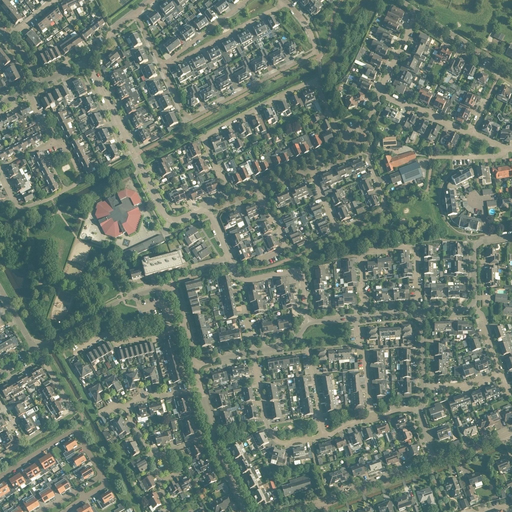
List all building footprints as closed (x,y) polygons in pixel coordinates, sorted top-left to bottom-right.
[(0,4),(0,5),(3,9),(10,3),(12,1),(10,0),(4,0),(5,0),(0,4)] [(71,0),(70,1),(73,7),(76,6),(78,10),(80,9),(75,0),(71,0)] [(175,0),(180,5),(178,7),(181,12),(184,10),(180,6),(185,2),(184,1),(183,0),(175,0)] [(217,0),(217,1),(225,11),(229,8),(223,0),(217,0)] [(311,0),(307,5),(310,8),(307,10),(311,15),(313,14),(314,16),(320,11),(318,9),(319,9),(315,4),(316,3),(312,0),(311,0)] [(2,9),(6,13),(15,5),(12,1),(12,2),(12,1),(10,3),(3,9),(2,9)] [(67,1),(65,2),(71,13),(72,12),(70,8),(73,7),(70,1),(67,2),(67,1)] [(165,5),(170,12),(172,15),(177,11),(179,14),(181,12),(178,7),(175,9),(169,1),(165,5)] [(225,11),(217,1),(214,3),(216,6),(215,7),(220,15),(225,11)] [(71,13),(65,2),(63,3),(63,4),(61,5),(64,12),(67,10),(69,14),(71,13)] [(6,13),(9,17),(16,11),(18,9),(15,5),(6,13)] [(165,5),(160,8),(163,13),(162,14),(165,17),(166,16),(168,18),(172,15),(170,12),(165,5)] [(387,16),(387,17),(397,22),(399,19),(401,20),(402,19),(404,17),(403,16),(405,13),(399,10),(399,9),(394,7),(391,12),(389,11),(387,16)] [(52,11),(58,19),(62,15),(56,8),(52,12),(52,11)] [(9,17),(12,21),(19,15),(16,11),(9,17)] [(52,11),(48,14),(54,22),(58,19),(52,11)] [(205,14),(211,22),(216,19),(209,11),(205,14)] [(155,12),(151,15),(157,22),(161,19),(155,12)] [(48,14),(44,18),(50,25),(54,22),(48,14)] [(19,15),(12,21),(15,25),(23,19),(19,15)] [(91,16),(93,18),(102,28),(103,27),(103,26),(105,24),(100,18),(98,20),(93,15),(91,16)] [(157,22),(151,15),(147,18),(153,25),(157,22)] [(193,23),(199,31),(204,27),(198,20),(196,17),(192,20),(189,18),(187,20),(191,25),(193,23)] [(203,17),(198,20),(204,27),(208,24),(203,17)] [(397,22),(387,17),(384,23),(388,25),(387,28),(396,33),(397,30),(398,30),(398,27),(399,26),(396,25),(397,22)] [(44,18),(40,21),(46,28),(50,25),(44,18)] [(95,23),(92,25),(97,31),(99,29),(100,30),(102,28),(93,18),(92,20),(95,23)] [(278,26),(280,25),(278,21),(276,22),(273,18),(268,20),(273,29),(278,27),(278,26)] [(46,28),(40,21),(36,24),(39,28),(42,32),(42,31),(44,34),(48,30),(46,28)] [(86,25),(94,35),(95,33),(97,31),(92,25),(90,22),(88,24),(86,22),(84,23),(86,25)] [(258,26),(262,34),(264,37),(272,33),(271,32),(267,26),(265,27),(263,24),(258,26)] [(87,30),(85,31),(89,37),(91,35),(92,36),(94,35),(86,25),(84,26),(87,30)] [(262,34),(258,26),(253,29),(257,37),(258,38),(259,40),(264,37),(262,34)] [(189,27),(185,31),(190,38),(195,34),(189,27)] [(176,34),(177,35),(181,40),(183,38),(186,41),(190,38),(185,31),(183,29),(179,32),(176,28),(173,30),(176,34)] [(393,40),(393,39),(393,38),(390,36),(391,34),(379,28),(376,34),(383,37),(381,40),(390,44),(391,42),(392,42),(393,40)] [(89,37),(85,31),(82,29),(80,31),(79,30),(78,31),(86,41),(87,40),(87,39),(89,37)] [(26,40),(29,43),(37,36),(35,33),(34,34),(32,31),(25,36),(27,39),(26,40)] [(243,34),(247,42),(248,45),(253,43),(255,46),(258,45),(255,39),(252,41),(252,40),(248,32),(243,34)] [(73,38),(78,46),(83,42),(82,40),(81,41),(75,33),(71,36),(73,38)] [(242,45),(247,42),(243,34),(238,37),(242,45)] [(420,43),(425,45),(426,46),(429,47),(433,39),(429,38),(426,37),(426,36),(424,35),(424,36),(421,34),(419,39),(422,40),(420,43)] [(129,38),(132,44),(140,40),(137,35),(129,38)] [(29,43),(32,47),(33,46),(35,48),(41,43),(39,40),(40,39),(37,36),(29,43)] [(73,38),(69,41),(74,49),(78,46),(73,38)] [(175,38),(171,41),(177,48),(181,45),(175,38)] [(140,40),(132,44),(134,49),(142,45),(140,40)] [(232,40),(227,43),(233,53),(233,54),(236,52),(235,49),(237,48),(232,40)] [(294,49),(296,48),(294,44),(292,45),(291,44),(287,46),(287,44),(285,45),(282,40),(279,41),(281,46),(283,49),(286,47),(290,55),(292,53),(293,54),(295,53),(295,52),(296,52),(294,49)] [(376,52),(377,53),(380,54),(385,56),(386,54),(387,53),(388,51),(387,51),(388,50),(382,47),(383,44),(374,40),(371,46),(377,49),(376,52)] [(69,41),(64,44),(69,52),(74,49),(69,41)] [(171,41),(168,44),(173,51),(177,48),(171,41)] [(233,53),(227,43),(222,45),(227,53),(228,52),(229,55),(233,53)] [(69,52),(64,44),(60,47),(64,52),(62,53),(64,55),(69,52)] [(173,51),(168,44),(164,47),(169,54),(173,51)] [(416,45),(414,49),(422,53),(423,51),(427,53),(429,48),(425,46),(424,46),(420,44),(419,46),(416,45)] [(273,52),(275,55),(279,63),(285,60),(281,53),(284,51),(283,49),(281,46),(278,48),(279,49),(273,52)] [(57,48),(52,50),(57,60),(62,57),(57,48)] [(217,48),(212,51),(216,59),(221,56),(217,48)] [(415,55),(414,57),(419,60),(420,59),(424,61),(426,58),(421,56),(422,53),(414,49),(412,54),(415,55)] [(52,50),(47,53),(52,62),(57,60),(52,50)] [(448,63),(450,58),(452,53),(448,51),(447,52),(443,50),(440,55),(437,54),(435,59),(434,61),(440,63),(441,60),(448,63)] [(135,55),(137,60),(146,56),(143,51),(135,55)] [(216,59),(212,51),(207,53),(211,61),(216,59)] [(115,52),(111,55),(116,61),(120,58),(118,55),(115,52)] [(47,53),(43,55),(48,64),(52,62),(47,53)] [(372,61),(371,64),(379,68),(380,67),(381,65),(382,62),(378,60),(379,57),(371,53),(368,59),(372,61)] [(48,64),(43,55),(38,57),(43,67),(48,64)] [(116,61),(111,55),(107,58),(109,60),(104,64),(107,68),(112,64),(114,67),(118,63),(116,61)] [(279,63),(275,55),(269,58),(274,66),(279,63)] [(146,56),(137,60),(140,65),(148,61),(146,56)] [(202,56),(197,59),(201,67),(206,64),(202,56)] [(410,59),(408,63),(416,66),(419,68),(422,63),(419,61),(419,60),(414,57),(412,60),(410,59)] [(6,58),(0,63),(0,64),(3,68),(10,62),(6,58)] [(201,67),(197,59),(192,61),(196,69),(198,69),(199,72),(203,70),(201,67)] [(262,59),(257,62),(261,70),(266,67),(262,59)] [(447,71),(452,73),(452,74),(455,75),(456,76),(457,77),(458,76),(459,75),(458,74),(459,72),(460,73),(465,62),(464,62),(464,61),(462,60),(461,60),(457,59),(456,61),(452,59),(447,71)] [(261,70),(257,62),(251,65),(255,73),(258,72),(258,73),(261,71),(260,70),(261,70)] [(416,66),(408,63),(405,67),(408,69),(408,71),(411,72),(412,70),(414,71),(416,66)] [(110,77),(113,83),(120,80),(119,78),(125,76),(125,75),(123,71),(127,69),(131,67),(129,64),(116,71),(117,74),(114,75),(110,77)] [(191,73),(186,64),(181,67),(186,75),(188,79),(192,76),(191,73)] [(3,74),(5,78),(8,77),(16,73),(16,72),(17,72),(16,70),(15,70),(14,67),(11,69),(9,65),(8,65),(2,70),(4,74),(3,74)] [(144,70),(147,75),(155,71),(152,66),(144,70)] [(181,67),(181,66),(176,69),(177,71),(171,74),(174,78),(174,79),(177,77),(180,83),(188,79),(186,75),(181,67)] [(375,69),(369,67),(367,66),(365,71),(363,71),(362,73),(363,75),(366,76),(374,80),(374,79),(375,79),(376,77),(375,76),(377,73),(373,72),(375,69)] [(239,70),(245,81),(250,78),(245,69),(244,67),(241,68),(241,69),(239,70)] [(466,68),(463,73),(462,75),(468,78),(469,76),(472,78),(474,74),(476,69),(475,69),(475,68),(473,67),(472,68),(470,67),(468,69),(466,68)] [(239,84),(245,81),(239,70),(238,70),(235,72),(236,75),(235,76),(239,84)] [(155,71),(147,75),(143,76),(145,80),(148,78),(149,80),(157,76),(155,71)] [(403,72),(401,77),(410,81),(412,82),(414,82),(416,78),(416,77),(416,75),(415,75),(407,72),(406,74),(403,72)] [(8,77),(5,78),(5,79),(7,81),(10,80),(11,83),(19,79),(18,76),(19,76),(18,74),(17,74),(16,73),(8,77)] [(482,73),(481,74),(480,77),(477,75),(472,86),(471,88),(474,90),(475,87),(476,88),(477,88),(478,88),(478,87),(479,85),(482,86),(483,86),(484,85),(484,84),(485,84),(488,77),(487,77),(488,76),(484,74),(482,73)] [(224,75),(220,77),(222,80),(226,88),(227,88),(227,89),(230,87),(232,85),(228,77),(226,78),(224,75)] [(117,88),(122,86),(130,82),(129,79),(127,80),(125,76),(119,78),(120,80),(113,83),(114,86),(116,86),(117,88)] [(361,77),(361,78),(359,76),(358,78),(360,79),(358,83),(362,85),(360,88),(364,89),(368,92),(369,91),(370,89),(371,85),(369,84),(370,81),(361,77)] [(220,77),(216,79),(218,82),(217,83),(221,91),(226,88),(222,80),(220,77)] [(410,81),(401,77),(399,81),(402,82),(401,85),(409,89),(411,86),(412,82),(410,81)] [(74,87),(75,91),(85,86),(83,82),(75,87),(74,87)] [(117,92),(119,96),(129,91),(127,87),(132,85),(130,82),(122,86),(123,89),(117,92)] [(149,87),(147,88),(150,93),(152,91),(161,87),(158,82),(150,86),(149,87)] [(77,94),(78,94),(87,89),(85,86),(75,91),(77,94)] [(400,94),(402,95),(403,95),(404,93),(407,94),(409,90),(401,86),(399,88),(396,87),(396,88),(395,88),(395,91),(394,92),(398,93),(397,94),(399,95),(400,94)] [(63,94),(66,100),(69,99),(69,100),(71,101),(75,99),(70,90),(69,91),(68,89),(67,90),(65,87),(60,90),(63,94)] [(150,93),(149,93),(152,97),(152,98),(154,97),(155,96),(163,92),(161,87),(152,91),(150,93)] [(205,102),(210,99),(206,91),(204,87),(198,90),(197,87),(194,89),(196,93),(197,96),(200,94),(205,102)] [(502,87),(501,87),(501,88),(500,89),(500,90),(498,95),(497,98),(497,99),(498,100),(499,100),(500,100),(501,100),(501,99),(502,97),(505,98),(509,100),(511,94),(507,92),(509,90),(502,87)] [(211,88),(206,91),(210,99),(216,96),(211,88)] [(420,101),(424,103),(428,94),(430,91),(425,89),(425,90),(423,89),(421,91),(420,91),(418,96),(421,98),(420,101)] [(127,98),(128,100),(138,95),(136,92),(133,93),(131,90),(129,91),(119,96),(122,101),(127,98)] [(301,98),(303,102),(304,104),(315,100),(311,90),(303,94),(304,96),(301,98)] [(53,93),(55,98),(58,104),(63,101),(66,100),(63,94),(60,96),(58,91),(53,93)] [(347,106),(349,109),(355,107),(355,106),(362,103),(366,96),(359,93),(357,97),(352,99),(352,98),(351,97),(350,96),(349,96),(348,96),(347,96),(347,97),(346,97),(346,98),(346,99),(346,100),(345,101),(346,102),(345,103),(345,104),(346,105),(347,106)] [(428,94),(424,103),(428,105),(430,102),(432,103),(433,100),(433,99),(435,94),(431,93),(430,95),(428,94)] [(463,98),(475,104),(477,99),(474,98),(475,96),(468,93),(467,95),(464,96),(463,98)] [(46,97),(46,98),(51,107),(51,108),(56,106),(57,107),(59,106),(58,104),(55,98),(53,99),(50,95),(49,94),(46,95),(46,97)] [(124,106),(126,110),(134,107),(137,105),(136,102),(139,97),(138,95),(128,100),(124,102),(126,105),(124,106)] [(433,107),(438,109),(441,101),(443,97),(437,95),(434,100),(433,103),(435,104),(433,107)] [(186,101),(188,105),(190,104),(192,107),(192,106),(193,107),(195,106),(195,105),(197,104),(193,96),(187,99),(188,100),(186,101)] [(290,99),(292,104),(294,107),(297,105),(299,108),(304,106),(303,105),(301,101),(299,102),(296,96),(290,99)] [(157,103),(155,103),(157,108),(162,106),(170,102),(168,97),(159,101),(158,102),(157,99),(155,100),(157,103)] [(446,110),(447,108),(448,105),(449,104),(448,104),(449,100),(445,99),(443,97),(441,101),(438,109),(442,111),(443,108),(446,110)] [(51,107),(46,98),(42,101),(46,109),(51,107)] [(83,99),(78,101),(76,102),(78,105),(80,104),(83,109),(93,103),(91,98),(84,101),(83,99)] [(475,104),(463,98),(460,105),(466,107),(469,109),(470,107),(473,108),(475,104)] [(170,102),(162,106),(164,111),(172,107),(170,102)] [(285,102),(277,106),(279,111),(281,110),(283,113),(286,112),(287,116),(293,114),(289,104),(286,105),(285,102)] [(93,103),(83,109),(82,109),(84,115),(78,118),(80,120),(87,117),(85,114),(87,113),(95,109),(92,104),(93,103)] [(27,105),(23,107),(28,117),(30,116),(29,113),(33,112),(31,108),(30,108),(28,105),(27,105)] [(460,113),(468,117),(469,118),(471,115),(470,114),(470,113),(467,112),(468,110),(460,106),(458,109),(461,110),(460,113)] [(20,112),(18,113),(22,121),(26,119),(26,118),(28,117),(23,107),(20,108),(20,109),(19,109),(20,112)] [(136,111),(137,114),(144,110),(143,108),(136,111),(134,107),(126,110),(129,115),(136,111)] [(387,108),(386,110),(385,112),(384,111),(382,115),(383,115),(383,117),(390,120),(391,118),(395,119),(395,118),(399,120),(400,118),(402,114),(398,112),(397,113),(394,111),(394,110),(391,109),(390,110),(387,108)] [(131,120),(134,125),(141,121),(144,119),(145,119),(143,116),(146,115),(146,114),(147,113),(146,113),(145,110),(144,110),(137,114),(132,117),(133,119),(131,120)] [(264,113),(266,117),(268,122),(271,121),(273,124),(279,122),(278,119),(275,112),(272,113),(270,110),(264,113)] [(13,112),(9,114),(14,124),(16,123),(15,121),(18,119),(19,123),(21,122),(22,121),(18,113),(16,114),(15,111),(14,112),(13,112)] [(56,118),(58,121),(64,118),(63,115),(67,113),(66,111),(55,117),(56,119),(56,118)] [(88,120),(91,124),(93,124),(102,119),(99,113),(94,116),(89,119),(88,116),(87,117),(80,120),(77,122),(81,129),(85,127),(83,122),(88,120)] [(322,113),(313,117),(311,118),(314,124),(316,123),(320,121),(319,118),(323,116),(322,113)] [(468,117),(460,113),(457,120),(462,123),(463,120),(466,122),(468,117)] [(4,120),(7,127),(8,129),(11,128),(10,126),(12,125),(14,124),(9,114),(6,115),(6,116),(5,116),(6,117),(3,119),(4,120)] [(166,119),(163,120),(165,124),(168,123),(176,119),(173,114),(165,118),(166,119)] [(405,118),(404,120),(403,123),(402,125),(401,126),(407,129),(410,124),(413,125),(416,118),(410,115),(408,121),(405,119),(405,118)] [(59,126),(71,120),(73,119),(73,117),(66,120),(64,118),(58,121),(59,124),(58,124),(59,126)] [(250,120),(252,124),(254,129),(258,128),(261,133),(266,131),(264,127),(262,122),(260,123),(257,117),(250,120)] [(485,121),(486,122),(483,127),(483,128),(482,131),(490,134),(491,131),(497,134),(500,127),(494,124),(494,125),(491,124),(492,120),(487,117),(485,121)] [(89,135),(91,134),(97,132),(95,129),(99,127),(104,125),(101,119),(102,119),(93,124),(91,124),(90,125),(92,130),(85,134),(86,137),(89,135)] [(141,121),(134,125),(136,129),(143,125),(146,124),(144,119),(141,121)] [(176,119),(168,123),(170,128),(178,124),(176,119)] [(61,127),(62,130),(69,127),(68,124),(71,122),(71,120),(59,126),(60,128),(61,127)] [(327,132),(325,133),(326,135),(322,137),(324,140),(326,145),(334,141),(331,133),(333,133),(327,120),(322,123),(326,131),(327,132)] [(422,120),(420,125),(417,132),(423,134),(425,130),(427,128),(426,127),(428,123),(422,120)] [(249,128),(246,129),(244,124),(238,127),(241,135),(244,133),(246,137),(252,134),(250,129),(249,128)] [(511,124),(511,126),(508,126),(506,128),(506,130),(502,130),(502,133),(501,133),(501,134),(500,139),(505,139),(505,141),(510,142),(510,136),(511,135),(511,124)] [(37,134),(35,136),(38,142),(41,141),(41,142),(43,140),(36,126),(34,127),(35,130),(37,134)] [(428,130),(426,135),(424,138),(430,141),(433,136),(436,137),(440,129),(439,128),(438,127),(436,126),(435,126),(434,126),(431,131),(428,130)] [(63,133),(64,135),(75,129),(74,127),(70,129),(69,127),(62,130),(64,133),(63,133)] [(75,129),(64,135),(65,137),(66,136),(67,139),(74,136),(72,133),(76,131),(75,129)] [(139,134),(141,139),(148,135),(151,134),(149,129),(139,134)] [(96,135),(98,141),(101,139),(101,140),(109,135),(107,130),(102,132),(99,134),(98,134),(97,132),(91,134),(93,137),(96,135)] [(224,134),(226,138),(227,137),(228,142),(234,139),(238,149),(242,147),(239,140),(237,141),(234,135),(232,130),(224,134)] [(458,142),(457,141),(459,137),(451,134),(451,135),(445,132),(442,138),(447,141),(445,145),(449,147),(450,144),(454,146),(455,144),(457,144),(458,142)] [(30,133),(28,134),(34,145),(36,144),(35,143),(38,142),(35,136),(32,137),(30,133)] [(307,136),(312,147),(314,146),(315,149),(323,146),(321,141),(319,138),(318,133),(315,134),(316,137),(311,139),(310,135),(307,136)] [(28,139),(26,140),(29,147),(32,145),(32,146),(34,145),(28,134),(26,135),(28,139)] [(148,135),(141,139),(143,143),(150,140),(152,142),(158,139),(156,136),(153,138),(151,134),(148,135)] [(99,147),(100,150),(107,146),(106,144),(112,141),(109,135),(101,140),(101,139),(98,141),(101,146),(99,147)] [(296,140),(299,147),(303,155),(310,152),(309,149),(312,148),(312,147),(307,136),(307,135),(303,137),(304,141),(305,141),(306,142),(301,143),(299,138),(296,140)] [(19,143),(17,145),(20,151),(23,150),(23,151),(25,150),(19,139),(18,137),(16,138),(17,139),(19,143)] [(221,146),(222,150),(223,151),(227,149),(227,148),(225,144),(223,139),(223,140),(223,141),(221,142),(219,137),(216,138),(217,139),(211,142),(214,149),(221,146)] [(21,138),(19,139),(25,150),(27,149),(26,148),(29,147),(26,140),(23,142),(21,138)] [(72,145),(73,148),(80,144),(78,142),(82,140),(81,138),(74,141),(70,143),(71,145),(72,145)] [(383,147),(390,146),(396,146),(396,138),(383,138),(383,147)] [(12,142),(10,143),(16,154),(18,153),(17,153),(20,151),(17,145),(14,146),(12,142)] [(10,148),(7,149),(11,156),(13,155),(14,155),(16,154),(10,143),(8,144),(10,148)] [(74,151),(75,153),(86,147),(89,145),(88,144),(85,146),(85,145),(84,145),(83,143),(80,144),(73,148),(75,150),(74,151)] [(192,143),(184,147),(187,155),(190,154),(200,149),(198,146),(197,147),(197,145),(192,147),(191,144),(192,143)] [(0,145),(0,146),(1,148),(7,159),(9,158),(8,157),(11,156),(7,149),(5,151),(3,147),(2,144),(0,145)] [(107,156),(109,155),(117,151),(115,145),(108,149),(107,146),(100,150),(101,152),(105,151),(107,156)] [(288,149),(289,149),(291,155),(294,154),(294,155),(295,158),(303,155),(299,147),(297,148),(296,146),(288,149)] [(76,154),(78,157),(84,153),(83,151),(87,149),(86,147),(75,153),(76,155),(76,154)] [(188,159),(186,160),(188,164),(191,162),(198,160),(198,159),(196,157),(201,155),(200,153),(201,153),(200,149),(190,154),(187,155),(188,159)] [(280,151),(278,152),(279,156),(283,164),(290,161),(289,156),(291,155),(289,149),(281,153),(280,151)] [(117,151),(109,155),(112,161),(119,157),(117,152),(118,151),(117,151)] [(267,154),(267,155),(270,161),(271,164),(274,163),(275,167),(283,164),(279,156),(278,152),(278,151),(276,152),(275,154),(276,155),(271,157),(270,153),(269,154),(267,154)] [(409,161),(410,162),(416,159),(414,152),(391,160),(390,158),(384,160),(388,172),(393,170),(392,168),(409,161)] [(32,163),(43,157),(42,156),(40,153),(34,157),(35,159),(31,161),(32,163)] [(78,160),(79,162),(90,156),(93,154),(92,153),(86,156),(84,153),(78,157),(79,159),(78,160)] [(262,164),(259,165),(263,173),(270,170),(269,166),(271,164),(270,161),(267,155),(264,156),(266,160),(261,162),(262,164)] [(81,163),(82,166),(89,163),(88,160),(91,158),(90,156),(79,162),(80,164),(81,163)] [(37,163),(38,166),(45,162),(43,160),(44,159),(43,157),(32,163),(33,165),(37,163)] [(160,166),(158,167),(158,169),(159,173),(168,168),(166,163),(169,161),(167,157),(164,159),(158,162),(160,166)] [(423,177),(416,160),(417,160),(416,159),(410,162),(410,163),(408,163),(409,166),(399,169),(400,173),(402,178),(404,184),(416,179),(418,184),(424,182),(423,177)] [(198,160),(191,162),(194,170),(206,165),(205,162),(204,162),(203,160),(199,162),(198,160)] [(250,161),(246,162),(248,167),(251,174),(254,173),(255,176),(263,173),(259,165),(257,160),(255,161),(256,164),(252,165),(250,161)] [(360,160),(355,162),(359,170),(360,173),(365,171),(364,170),(367,168),(364,161),(362,163),(360,160)] [(36,170),(37,172),(48,167),(47,165),(46,165),(45,162),(38,166),(40,168),(36,170)] [(352,167),(349,168),(352,175),(353,178),(356,177),(354,174),(357,173),(357,174),(360,173),(359,170),(355,162),(351,164),(352,167)] [(83,169),(84,171),(95,165),(94,163),(90,165),(89,163),(82,166),(84,169),(83,169)] [(95,165),(84,171),(85,173),(86,172),(87,175),(94,172),(92,169),(96,167),(99,165),(98,164),(95,165)] [(206,165),(194,170),(197,178),(204,175),(203,172),(208,170),(207,169),(208,168),(206,165)] [(245,166),(246,169),(241,171),(240,168),(237,169),(238,170),(238,171),(243,182),(248,180),(247,177),(249,176),(249,175),(251,174),(248,167),(248,165),(245,166)] [(8,171),(9,174),(19,169),(18,167),(15,168),(14,166),(5,170),(6,172),(8,171)] [(345,166),(340,168),(344,177),(344,176),(345,178),(352,175),(349,168),(346,169),(345,166)] [(42,172),(43,175),(49,172),(48,169),(49,168),(48,167),(37,172),(38,174),(42,172)] [(168,168),(159,173),(161,176),(162,175),(163,177),(167,175),(170,180),(172,179),(177,177),(174,172),(171,173),(168,168)] [(337,173),(334,174),(338,183),(339,185),(341,185),(340,182),(343,181),(341,178),(344,177),(340,168),(336,170),(337,173)] [(489,168),(485,169),(485,168),(477,169),(478,178),(482,178),(483,181),(485,180),(486,184),(491,183),(489,173),(489,168)] [(507,177),(506,168),(495,169),(495,168),(492,169),(493,175),(496,174),(496,179),(507,177)] [(13,177),(14,180),(19,178),(22,176),(19,169),(9,174),(10,176),(9,177),(10,179),(13,177)] [(462,172),(468,184),(469,184),(467,180),(474,177),(473,172),(472,169),(468,171),(468,170),(462,172)] [(243,182),(238,171),(235,172),(236,173),(232,175),(231,173),(227,174),(231,181),(233,180),(235,185),(243,182)] [(40,179),(41,181),(53,176),(52,174),(51,174),(49,172),(43,175),(40,176),(42,179),(40,179)] [(462,172),(457,175),(463,187),(468,184),(462,172)] [(330,173),(325,175),(329,183),(330,186),(331,186),(332,185),(333,185),(338,183),(334,174),(331,175),(330,173)] [(402,178),(400,173),(399,174),(398,174),(390,177),(391,180),(390,181),(391,184),(392,183),(393,184),(401,181),(400,178),(402,178)] [(16,188),(26,183),(28,182),(24,175),(22,176),(19,178),(14,180),(16,183),(13,184),(14,186),(15,185),(16,188)] [(329,183),(325,175),(320,177),(322,180),(319,181),(322,188),(325,186),(327,187),(330,186),(329,183)] [(463,187),(457,175),(456,175),(457,176),(451,178),(453,181),(449,183),(448,185),(457,190),(457,188),(456,186),(461,184),(463,187)] [(46,181),(48,184),(54,181),(53,178),(54,178),(53,176),(41,181),(42,183),(46,181)] [(211,183),(210,184),(214,193),(217,192),(217,191),(219,190),(217,186),(220,185),(220,184),(219,183),(219,181),(217,179),(214,180),(215,182),(211,183)] [(361,184),(363,189),(371,185),(369,181),(366,182),(365,179),(363,180),(360,181),(358,182),(351,185),(351,186),(350,186),(350,188),(351,188),(352,188),(353,188),(359,185),(360,185),(361,184)] [(44,186),(46,190),(57,185),(56,183),(55,183),(54,181),(48,184),(44,186)] [(209,181),(201,184),(204,191),(207,190),(209,194),(211,194),(214,193),(210,184),(209,181)] [(26,183),(16,188),(18,191),(16,191),(17,193),(22,191),(26,189),(24,186),(27,185),(26,183)] [(201,184),(193,187),(199,199),(202,198),(201,197),(203,197),(201,192),(204,191),(201,184)] [(298,186),(299,187),(302,194),(303,197),(309,195),(310,197),(313,196),(310,189),(307,190),(304,184),(298,186)] [(57,185),(46,190),(47,192),(51,190),(52,193),(59,190),(57,187),(58,187),(57,185)] [(363,198),(365,197),(372,194),(370,192),(373,190),(371,185),(363,189),(360,190),(363,198)] [(445,199),(457,197),(456,191),(455,191),(455,189),(457,190),(448,185),(447,187),(448,192),(444,192),(445,198),(445,199)] [(38,186),(33,189),(33,188),(27,191),(29,194),(23,197),(26,203),(34,199),(32,194),(35,192),(38,190),(40,189),(38,186)] [(193,187),(188,189),(189,191),(190,192),(189,192),(191,196),(193,201),(195,200),(195,201),(199,199),(193,187)] [(291,193),(293,197),(296,205),(300,203),(298,199),(303,197),(302,194),(299,187),(293,189),(294,191),(291,193)] [(331,197),(333,202),(341,198),(345,197),(341,189),(337,191),(333,193),(334,196),(331,197)] [(136,193),(126,190),(117,194),(117,196),(110,200),(107,201),(103,203),(102,202),(97,204),(96,209),(97,209),(95,215),(99,222),(99,224),(100,223),(102,226),(101,227),(105,235),(115,238),(123,234),(124,234),(127,232),(128,236),(136,232),(141,216),(137,208),(137,207),(142,204),(136,193)] [(183,191),(177,193),(181,202),(185,201),(184,200),(186,200),(183,191)] [(293,197),(290,199),(287,191),(281,193),(281,194),(285,202),(285,203),(286,205),(291,203),(293,206),(296,205),(293,197)] [(171,192),(168,193),(171,200),(174,199),(175,201),(176,204),(178,203),(178,204),(181,202),(177,193),(172,195),(171,192)] [(278,201),(276,202),(275,198),(270,200),(274,210),(281,206),(282,205),(282,204),(285,203),(285,202),(281,194),(276,197),(278,201)] [(367,200),(369,204),(378,201),(376,196),(373,197),(372,194),(365,197),(366,200),(367,200)] [(338,205),(339,208),(344,206),(346,205),(346,204),(348,203),(346,199),(342,201),(341,198),(333,202),(335,207),(338,205)] [(500,199),(500,207),(505,207),(505,203),(511,203),(510,198),(500,199)] [(378,201),(369,204),(371,209),(380,205),(378,201)] [(308,212),(309,214),(320,209),(318,204),(316,205),(314,202),(309,204),(309,206),(306,207),(308,212)] [(254,205),(249,207),(254,217),(258,215),(254,205)] [(337,212),(339,217),(348,213),(350,212),(347,205),(346,205),(339,208),(337,209),(338,212),(337,212)] [(254,217),(249,207),(245,209),(248,216),(249,218),(250,219),(254,217)] [(315,217),(316,220),(319,218),(322,217),(320,215),(322,214),(320,209),(309,214),(309,216),(313,214),(315,217)] [(449,216),(453,222),(457,218),(456,209),(459,209),(458,209),(447,210),(447,211),(448,217),(449,216)] [(243,222),(246,229),(248,228),(244,218),(241,219),(237,212),(233,214),(236,221),(237,224),(243,222)] [(284,224),(285,224),(296,219),(299,218),(298,216),(295,217),(294,218),(291,212),(284,215),(285,218),(282,219),(284,224)] [(348,213),(339,217),(341,222),(350,218),(348,213)] [(231,227),(237,224),(236,221),(233,214),(228,216),(229,217),(225,218),(228,225),(230,224),(231,227)] [(313,225),(315,229),(327,224),(326,225),(324,220),(321,221),(319,218),(316,220),(311,222),(312,225),(313,225)] [(466,220),(457,218),(453,222),(459,227),(459,228),(464,229),(465,229),(466,220)] [(289,228),(290,231),(297,228),(296,225),(295,225),(293,222),(297,221),(296,219),(285,224),(287,229),(289,228)] [(472,221),(470,231),(471,231),(471,230),(477,232),(477,230),(482,232),(481,223),(472,221)] [(262,230),(270,227),(268,223),(262,225),(261,222),(257,224),(253,225),(255,229),(258,227),(259,232),(262,230)] [(327,224),(315,229),(317,234),(320,233),(321,237),(328,234),(326,231),(329,229),(327,224)] [(190,231),(185,234),(187,237),(184,239),(189,246),(201,238),(198,233),(195,228),(194,229),(192,227),(188,228),(190,231)] [(263,239),(266,238),(267,237),(266,236),(267,236),(270,235),(269,233),(272,232),(272,231),(273,231),(271,228),(270,228),(270,227),(262,230),(259,232),(263,239)] [(291,240),(292,240),(292,239),(303,235),(302,233),(301,233),(301,232),(299,231),(297,228),(290,231),(292,234),(289,235),(291,240)] [(123,253),(126,260),(164,242),(161,235),(123,253)] [(239,235),(231,238),(230,239),(232,243),(241,240),(239,235)] [(292,239),(292,240),(294,244),(296,243),(298,247),(305,244),(304,240),(301,241),(300,238),(303,237),(303,235),(292,239)] [(264,242),(266,246),(276,242),(274,237),(267,240),(266,238),(263,239),(258,241),(255,242),(256,245),(264,242)] [(241,240),(232,243),(234,248),(237,247),(238,249),(247,246),(250,244),(248,241),(245,242),(243,239),(241,240)] [(276,242),(266,246),(268,253),(276,249),(275,248),(278,247),(276,242)] [(450,243),(451,251),(463,251),(463,246),(457,246),(457,242),(450,243)] [(200,257),(202,259),(211,253),(208,248),(208,249),(204,243),(192,251),(197,259),(200,257)] [(238,258),(240,257),(250,253),(248,249),(251,247),(250,244),(247,246),(238,249),(239,252),(236,253),(238,258)] [(490,258),(490,259),(490,264),(497,264),(498,264),(498,254),(495,254),(495,250),(487,251),(487,254),(486,254),(486,258),(490,258)] [(141,263),(142,267),(143,267),(145,277),(183,267),(182,267),(182,264),(185,263),(186,263),(180,251),(174,254),(176,257),(157,261),(157,260),(158,260),(157,259),(150,261),(149,259),(144,261),(144,263),(141,263)] [(399,257),(399,260),(408,259),(410,259),(409,251),(399,252),(399,257)] [(451,251),(451,260),(458,260),(457,257),(463,257),(463,251),(451,251)] [(250,253),(240,257),(241,262),(252,258),(250,253)] [(386,260),(382,260),(383,269),(384,269),(384,271),(392,270),(391,267),(391,264),(391,262),(391,261),(391,258),(391,257),(386,258),(386,260)] [(340,269),(353,268),(352,260),(343,261),(343,264),(340,264),(341,269),(340,269)] [(451,260),(451,268),(463,268),(463,263),(458,263),(458,260),(451,260)] [(370,272),(373,272),(372,263),(367,264),(367,262),(364,262),(365,273),(370,272)] [(139,269),(135,270),(127,272),(129,278),(131,278),(132,280),(133,280),(137,279),(142,278),(145,277),(143,267),(142,267),(138,268),(139,269)] [(316,272),(316,276),(328,275),(328,270),(325,270),(324,267),(313,268),(314,271),(316,271),(316,272)] [(486,274),(486,277),(495,277),(498,277),(498,267),(496,267),(489,267),(489,270),(485,270),(486,274)] [(463,268),(451,268),(451,277),(458,277),(458,274),(463,274),(463,268)] [(412,269),(403,270),(403,274),(399,275),(399,278),(400,278),(400,279),(412,278),(412,275),(412,269)] [(433,269),(424,269),(424,270),(423,270),(423,274),(424,274),(424,275),(430,275),(430,278),(437,277),(437,274),(433,274),(433,269)] [(495,277),(486,277),(486,280),(486,284),(490,284),(490,287),(496,287),(498,287),(498,280),(495,280),(495,277)] [(274,288),(276,288),(286,286),(285,281),(284,278),(272,280),(274,288)] [(347,279),(344,279),(344,288),(357,287),(358,286),(358,283),(356,283),(356,282),(356,278),(347,279)] [(189,300),(190,303),(192,311),(193,310),(194,314),(200,313),(195,293),(199,292),(200,291),(199,290),(202,289),(201,285),(200,285),(199,281),(186,285),(187,289),(186,289),(188,296),(189,296),(190,299),(189,300)] [(249,285),(251,293),(259,291),(260,291),(263,291),(262,286),(258,286),(258,283),(249,285)] [(448,284),(445,285),(445,286),(445,293),(448,293),(448,298),(454,298),(454,283),(448,283),(448,284)] [(459,283),(454,283),(454,298),(459,298),(459,293),(466,293),(466,286),(459,286),(459,283)] [(313,292),(313,295),(315,295),(318,294),(324,294),(324,291),(324,288),(327,288),(327,285),(324,286),(314,286),(315,292),(313,292)] [(437,290),(436,285),(424,285),(424,292),(428,292),(428,296),(431,296),(431,299),(437,298),(437,290)] [(445,285),(436,285),(437,290),(437,298),(442,298),(442,293),(445,293),(445,286),(445,285)] [(399,288),(399,291),(400,300),(405,300),(405,294),(408,294),(407,289),(409,289),(409,286),(407,287),(407,286),(404,286),(404,287),(399,288)] [(393,289),(390,289),(391,296),(394,295),(394,301),(400,300),(399,291),(399,288),(393,289)] [(387,289),(382,290),(382,293),(383,302),(388,301),(388,296),(391,296),(390,289),(387,289)] [(382,293),(382,290),(376,290),(373,290),(373,297),(376,297),(377,302),(383,302),(382,293)] [(316,303),(318,303),(327,302),(328,302),(328,299),(325,300),(324,297),(324,294),(318,294),(315,295),(313,295),(313,298),(315,298),(316,303)] [(351,295),(348,295),(349,304),(354,304),(354,305),(357,305),(357,303),(356,294),(351,295)] [(495,303),(501,303),(507,303),(507,295),(502,295),(496,295),(495,303)] [(220,305),(222,305),(234,302),(233,297),(224,299),(225,302),(221,303),(221,302),(219,303),(219,306),(220,305)] [(343,304),(343,298),(338,298),(335,299),(336,309),(339,309),(339,307),(344,307),(344,304),(343,304)] [(294,299),(285,301),(282,302),(283,310),(286,309),(287,309),(292,308),(295,307),(295,304),(294,299)] [(328,302),(318,303),(319,308),(322,308),(322,311),(331,310),(331,302),(328,302)] [(504,304),(503,315),(511,315),(511,304),(509,305),(504,304)] [(262,306),(254,308),(255,316),(264,314),(263,311),(267,310),(266,305),(262,306)] [(282,318),(282,321),(284,330),(292,328),(290,319),(287,320),(287,317),(282,318)] [(196,322),(197,327),(206,325),(205,322),(211,321),(210,319),(208,319),(196,322)] [(269,333),(267,324),(266,321),(261,322),(258,323),(259,327),(261,334),(265,333),(266,334),(268,334),(268,333),(269,333)] [(277,322),(275,322),(276,331),(284,330),(282,321),(277,322)] [(275,322),(267,324),(269,333),(276,331),(275,322)] [(451,323),(445,323),(445,332),(449,332),(449,336),(454,336),(454,330),(454,326),(451,326),(451,323)] [(458,330),(454,330),(454,336),(458,336),(463,336),(463,332),(463,323),(458,323),(458,330)] [(468,323),(463,323),(463,332),(468,332),(469,336),(471,336),(475,334),(472,325),(468,325),(468,323)] [(402,329),(400,329),(400,336),(402,335),(402,338),(411,337),(410,326),(401,327),(402,329)] [(494,329),(496,335),(504,332),(503,326),(499,328),(494,329)] [(198,332),(200,337),(208,335),(208,332),(211,331),(211,329),(198,332)] [(379,337),(379,331),(377,331),(377,329),(368,329),(369,340),(378,340),(377,337),(379,337)] [(506,337),(507,340),(511,338),(511,337),(511,334),(509,334),(505,335),(504,332),(496,335),(498,340),(506,337)] [(0,334),(3,340),(9,350),(13,349),(14,349),(15,348),(9,339),(6,341),(5,338),(4,338),(2,333),(0,333),(0,334)] [(9,339),(15,348),(16,348),(16,347),(19,345),(12,333),(10,334),(12,337),(9,339)] [(0,344),(0,345),(5,354),(6,354),(6,352),(9,350),(3,340),(0,334),(0,338),(1,340),(2,343),(0,344)] [(474,338),(466,341),(467,346),(470,345),(471,348),(479,345),(477,340),(475,341),(474,338)] [(502,350),(510,347),(511,347),(510,342),(511,341),(511,340),(511,338),(507,340),(508,342),(500,345),(502,350)] [(213,339),(201,342),(202,347),(211,345),(210,342),(214,341),(213,339)] [(155,349),(156,351),(161,350),(173,347),(172,342),(163,344),(164,347),(160,348),(155,349)] [(435,345),(435,351),(444,351),(443,348),(446,348),(446,342),(443,342),(438,342),(438,345),(435,345)] [(109,343),(104,345),(111,356),(112,355),(111,353),(114,351),(109,343)] [(104,345),(100,348),(105,356),(107,354),(109,357),(111,356),(104,345)] [(147,345),(142,346),(145,355),(148,354),(148,357),(150,357),(147,345)] [(479,345),(471,348),(467,349),(469,355),(478,353),(477,351),(481,349),(479,345)] [(137,347),(132,348),(135,357),(138,357),(139,360),(140,359),(137,347)] [(510,347),(502,350),(504,355),(508,354),(511,353),(510,347)] [(100,348),(96,351),(102,361),(104,361),(102,358),(105,356),(100,348)] [(398,357),(401,357),(410,357),(410,351),(410,348),(404,348),(403,348),(403,349),(400,349),(400,351),(398,351),(398,357)] [(127,350),(123,351),(125,360),(128,359),(129,363),(131,362),(127,350)] [(373,354),(373,359),(384,358),(385,358),(384,353),(385,353),(385,350),(379,350),(373,351),(373,354)] [(96,351),(91,353),(96,361),(99,359),(100,362),(102,361),(96,351)] [(329,360),(328,353),(326,353),(326,351),(317,352),(318,363),(327,362),(327,360),(329,360)] [(438,356),(438,359),(446,359),(446,353),(444,353),(444,351),(435,351),(435,356),(438,356)] [(163,358),(163,360),(175,357),(174,352),(165,354),(166,357),(163,358)] [(96,361),(91,353),(87,356),(93,367),(95,366),(93,363),(96,361)] [(400,362),(400,365),(403,365),(409,365),(409,362),(411,362),(410,357),(401,357),(398,357),(398,362),(400,362)] [(484,360),(481,361),(484,371),(488,369),(487,366),(490,365),(487,357),(483,358),(484,360)] [(375,364),(376,367),(385,367),(384,358),(373,359),(374,364),(375,364)] [(435,362),(435,367),(444,367),(444,365),(446,365),(446,359),(438,359),(438,362),(435,362)] [(75,366),(79,372),(83,369),(85,368),(85,367),(83,366),(82,367),(79,361),(77,362),(78,364),(75,366)] [(161,371),(164,370),(178,366),(177,361),(168,364),(169,367),(163,368),(163,369),(161,369),(161,371)] [(484,371),(481,361),(474,364),(476,369),(478,369),(480,372),(484,371)] [(473,364),(467,366),(470,376),(474,374),(473,371),(475,370),(473,364)] [(151,377),(152,377),(156,376),(154,369),(151,370),(150,367),(151,367),(150,365),(148,365),(149,368),(151,377)] [(237,367),(238,367),(239,376),(243,375),(243,376),(244,377),(245,376),(245,377),(247,378),(250,378),(248,367),(244,368),(243,365),(237,367)] [(402,370),(402,373),(411,373),(411,368),(409,368),(409,365),(403,365),(400,365),(400,370),(402,370)] [(38,367),(35,368),(40,377),(42,376),(43,378),(46,377),(40,366),(38,367)] [(88,366),(85,368),(83,369),(88,377),(90,376),(89,374),(92,372),(91,370),(88,366)] [(470,376),(467,366),(460,369),(462,374),(464,374),(465,377),(470,376)] [(238,367),(232,369),(233,374),(230,374),(231,381),(235,380),(236,379),(236,377),(240,377),(239,376),(238,367)] [(374,370),(375,376),(384,375),(386,375),(385,367),(376,367),(376,370),(374,370)] [(444,367),(435,367),(435,373),(439,373),(439,376),(446,376),(446,370),(444,370),(444,367)] [(32,375),(29,377),(34,384),(36,383),(36,382),(38,381),(37,379),(40,377),(35,368),(32,370),(32,371),(30,372),(32,375)] [(83,369),(79,372),(82,378),(85,376),(86,378),(88,377),(83,369)] [(217,371),(217,372),(219,380),(221,379),(222,383),(229,381),(228,376),(224,377),(223,370),(217,371)] [(166,380),(168,379),(180,376),(179,371),(171,374),(171,377),(165,378),(166,380)] [(217,372),(211,374),(213,380),(212,381),(213,386),(220,384),(219,380),(217,372)] [(400,376),(400,381),(404,381),(409,381),(409,378),(411,378),(411,373),(402,373),(402,376),(400,376)] [(23,375),(20,377),(25,386),(28,384),(29,387),(30,386),(33,384),(34,384),(29,377),(27,378),(25,375),(23,376),(23,375)] [(377,381),(377,384),(383,383),(382,380),(384,380),(384,375),(375,376),(375,381),(377,381)] [(113,385),(114,385),(118,382),(115,376),(112,378),(111,376),(109,377),(113,385)] [(18,385),(15,386),(19,393),(24,390),(22,387),(25,386),(20,377),(17,379),(15,380),(18,385)] [(113,386),(113,385),(109,377),(107,378),(108,380),(105,382),(109,388),(113,386)] [(402,387),(402,389),(411,389),(411,384),(409,384),(409,381),(404,381),(400,381),(398,381),(398,383),(401,387),(402,387)] [(118,382),(114,385),(114,386),(118,394),(120,392),(119,390),(122,389),(118,382)] [(8,384),(5,385),(10,394),(12,393),(14,396),(19,393),(15,386),(15,385),(12,386),(10,383),(9,384),(8,384)] [(376,387),(376,392),(385,391),(385,386),(383,386),(383,383),(377,384),(377,387),(376,387)] [(10,394),(5,385),(2,387),(2,388),(1,389),(6,399),(9,397),(7,396),(10,394)] [(95,385),(93,386),(98,394),(99,394),(103,392),(100,387),(99,385),(96,387),(95,385)] [(494,386),(489,387),(493,397),(500,394),(498,387),(495,388),(494,386)] [(43,394),(45,397),(54,391),(52,388),(51,389),(50,387),(47,389),(45,387),(38,391),(41,395),(43,394)] [(493,397),(489,387),(485,389),(486,393),(484,393),(486,399),(493,397)] [(411,389),(402,389),(402,393),(400,393),(401,398),(411,398),(411,395),(411,389)] [(44,401),(46,405),(54,401),(52,399),(56,397),(55,395),(55,394),(54,391),(45,397),(47,399),(44,401)] [(385,391),(376,392),(377,397),(377,400),(386,399),(385,392),(385,391)] [(480,391),(475,392),(479,402),(485,400),(483,394),(481,394),(480,391)] [(479,402),(475,392),(471,394),(472,398),(470,398),(472,403),(472,404),(479,402)] [(97,394),(93,397),(97,403),(100,401),(101,403),(103,402),(98,395),(97,394)] [(216,402),(216,403),(225,401),(223,395),(214,397),(215,399),(214,399),(214,400),(214,401),(215,402),(216,402)] [(462,396),(457,397),(461,407),(465,405),(465,406),(471,404),(468,395),(464,396),(464,397),(463,397),(462,396)] [(14,409),(16,413),(24,409),(26,407),(24,403),(28,401),(26,397),(20,401),(16,403),(17,407),(14,409)] [(177,409),(181,408),(190,406),(189,403),(188,403),(187,400),(185,400),(185,397),(174,399),(177,409)] [(448,402),(448,403),(451,411),(457,409),(457,408),(461,407),(457,397),(453,399),(454,400),(452,401),(452,400),(448,402)] [(226,407),(227,410),(231,409),(229,400),(225,401),(216,403),(216,404),(216,405),(216,406),(216,407),(216,408),(217,408),(217,409),(226,407)] [(49,410),(51,413),(53,411),(62,406),(60,403),(60,404),(59,402),(55,404),(54,401),(46,405),(49,410)] [(161,403),(155,405),(157,412),(158,416),(161,415),(160,414),(167,412),(166,410),(165,404),(162,405),(161,403)] [(435,408),(428,410),(431,416),(432,416),(434,421),(443,418),(441,413),(443,412),(440,403),(434,405),(435,408)] [(145,406),(148,417),(154,415),(154,413),(157,412),(155,405),(148,406),(149,407),(146,408),(145,406)] [(247,415),(248,414),(257,413),(257,412),(258,412),(257,407),(255,407),(247,408),(247,405),(244,406),(241,406),(242,410),(245,409),(246,409),(247,415)] [(62,406),(53,411),(51,413),(52,415),(51,416),(54,422),(63,416),(61,413),(64,411),(63,410),(64,409),(62,406)] [(148,417),(145,406),(138,407),(139,409),(135,409),(138,418),(143,417),(144,417),(144,414),(147,413),(148,417)] [(179,419),(183,418),(190,416),(189,413),(190,412),(189,408),(190,408),(190,406),(177,409),(179,419)] [(26,413),(28,416),(36,412),(39,410),(37,407),(34,408),(29,411),(27,407),(26,407),(24,409),(16,413),(19,418),(26,413)] [(220,420),(220,421),(229,418),(230,418),(231,418),(230,412),(237,410),(237,407),(231,409),(227,410),(228,413),(224,414),(219,415),(219,416),(219,417),(219,418),(219,419),(220,420)] [(511,408),(502,412),(501,413),(504,418),(505,422),(510,420),(510,419),(511,417),(511,408)] [(488,415),(490,417),(491,417),(493,422),(504,418),(501,413),(502,412),(501,410),(498,411),(488,415)] [(24,427),(25,428),(32,424),(35,422),(37,421),(35,416),(36,416),(35,413),(36,412),(28,416),(29,420),(22,424),(24,428),(24,427)] [(290,412),(285,413),(272,415),(273,420),(282,419),(282,415),(290,414),(290,412)] [(239,416),(240,422),(240,423),(241,427),(248,425),(247,420),(242,421),(241,416),(239,416)] [(395,423),(397,428),(397,429),(400,428),(401,428),(405,426),(404,423),(407,422),(405,416),(396,419),(398,423),(395,423)] [(113,425),(116,430),(124,426),(122,423),(123,422),(123,421),(121,417),(115,420),(114,419),(110,421),(112,426),(113,425)] [(491,417),(490,417),(479,422),(481,428),(485,426),(486,429),(491,427),(493,426),(494,425),(493,422),(491,417)] [(229,418),(220,421),(221,422),(220,423),(220,424),(221,425),(222,425),(222,427),(223,426),(223,427),(230,426),(231,429),(237,428),(236,424),(232,425),(231,421),(232,421),(231,418),(230,418),(229,418)] [(183,431),(187,430),(195,428),(195,425),(193,426),(192,422),(190,422),(189,419),(185,420),(181,421),(183,428),(182,428),(183,431)] [(32,424),(25,428),(27,432),(30,436),(39,430),(35,422),(32,424)] [(375,427),(377,431),(378,434),(382,433),(382,434),(385,433),(389,431),(390,431),(389,429),(387,424),(384,426),(383,424),(375,427)] [(461,429),(462,431),(464,436),(470,434),(471,436),(477,433),(476,432),(477,431),(475,427),(474,424),(461,429)] [(124,426),(116,430),(119,435),(118,436),(121,440),(125,437),(124,437),(130,433),(128,429),(127,429),(127,428),(125,429),(124,426)] [(448,426),(445,427),(440,428),(441,432),(437,433),(440,441),(449,437),(447,433),(450,432),(448,426)] [(182,431),(185,442),(196,439),(195,435),(196,435),(195,431),(196,430),(195,428),(187,430),(183,431),(182,431)] [(395,432),(392,433),(393,436),(398,434),(398,436),(399,435),(400,439),(403,438),(405,441),(413,438),(411,432),(408,433),(407,430),(406,428),(401,430),(395,432)] [(362,431),(361,432),(363,438),(364,437),(366,441),(371,439),(374,448),(380,446),(378,442),(377,439),(375,435),(372,436),(369,429),(362,431)] [(164,431),(160,432),(161,437),(163,445),(166,445),(166,443),(170,442),(170,441),(173,440),(172,435),(170,431),(164,433),(164,431)] [(389,431),(385,433),(386,435),(388,434),(390,442),(394,441),(393,436),(392,433),(391,432),(390,433),(389,431)] [(0,438),(2,442),(4,441),(12,436),(9,432),(4,435),(3,432),(0,433),(0,438)] [(161,437),(160,432),(156,433),(157,435),(150,436),(153,445),(157,444),(157,445),(161,444),(161,446),(163,445),(161,437)] [(251,436),(255,443),(258,442),(266,438),(264,433),(259,435),(258,433),(251,436)] [(350,438),(352,442),(353,446),(356,445),(357,447),(363,444),(358,433),(353,435),(353,437),(350,438)] [(4,441),(2,442),(3,443),(4,442),(6,444),(3,445),(6,449),(10,446),(11,447),(14,445),(12,442),(14,441),(12,436),(4,441)] [(258,442),(255,443),(259,451),(265,448),(264,445),(269,443),(266,438),(258,442)] [(335,450),(336,451),(336,450),(338,449),(339,452),(344,450),(346,455),(348,454),(349,457),(353,456),(350,447),(347,448),(346,446),(345,443),(344,438),(335,441),(337,445),(334,446),(335,450)] [(69,442),(65,445),(67,449),(65,451),(66,453),(64,454),(66,458),(74,453),(72,450),(77,446),(76,445),(77,444),(75,441),(74,441),(73,440),(71,441),(71,440),(69,442)] [(127,441),(123,444),(122,444),(125,448),(126,448),(129,453),(132,452),(132,453),(131,453),(133,457),(136,455),(136,454),(139,452),(136,446),(137,445),(135,442),(130,445),(127,441)] [(231,449),(233,454),(241,450),(239,446),(242,445),(240,441),(234,444),(235,447),(231,449)] [(330,453),(336,451),(335,450),(334,446),(334,445),(331,446),(330,442),(324,444),(327,454),(330,453)] [(411,443),(407,445),(397,449),(399,454),(406,452),(409,458),(419,455),(416,446),(413,447),(411,443)] [(324,455),(327,454),(324,444),(318,445),(319,449),(316,450),(318,456),(323,454),(324,455)] [(193,465),(197,463),(202,461),(200,458),(204,456),(203,454),(200,448),(200,449),(198,445),(187,451),(189,455),(193,453),(196,459),(192,461),(192,462),(193,465)] [(272,460),(277,461),(280,450),(275,448),(273,453),(270,452),(268,457),(268,459),(272,460)] [(298,449),(300,461),(301,464),(304,463),(303,460),(309,459),(308,452),(305,453),(304,448),(298,449)] [(291,455),(291,460),(292,462),(300,461),(298,449),(293,450),(294,455),(291,455)] [(240,457),(242,459),(248,456),(246,453),(243,454),(241,450),(233,454),(236,459),(240,457)] [(280,450),(277,461),(282,463),(285,464),(287,457),(284,456),(285,451),(280,450)] [(383,453),(384,456),(387,465),(395,462),(395,463),(399,462),(397,457),(396,453),(392,455),(392,453),(389,454),(388,451),(383,453)] [(48,455),(44,457),(50,467),(55,464),(56,466),(59,464),(58,463),(57,460),(56,459),(53,461),(50,455),(48,456),(48,455)] [(82,455),(76,458),(74,455),(66,460),(69,463),(71,462),(72,464),(75,462),(77,467),(82,464),(82,465),(85,463),(84,462),(86,461),(85,460),(86,459),(83,456),(82,455)] [(238,464),(241,469),(248,465),(251,464),(248,456),(242,459),(243,462),(238,464)] [(43,468),(41,469),(44,475),(49,471),(47,469),(50,467),(44,457),(41,460),(40,461),(43,468)] [(134,460),(130,462),(134,468),(137,467),(141,473),(144,471),(149,468),(145,462),(142,463),(140,459),(135,461),(134,460)] [(365,465),(363,459),(360,460),(361,464),(357,465),(357,467),(351,469),(354,477),(358,475),(359,476),(365,474),(363,469),(362,466),(365,465)] [(203,460),(202,461),(197,463),(200,469),(197,470),(199,474),(202,472),(210,468),(207,462),(204,463),(203,460)] [(368,464),(365,465),(367,470),(370,468),(371,471),(374,470),(375,470),(382,468),(379,460),(368,464)] [(506,460),(503,462),(502,461),(496,464),(497,466),(499,472),(510,467),(509,463),(508,464),(506,460)] [(248,472),(249,474),(255,471),(256,470),(255,467),(253,468),(251,464),(248,465),(241,469),(243,474),(248,472)] [(33,466),(29,468),(35,477),(40,474),(41,476),(44,475),(41,469),(38,471),(35,465),(33,466)] [(28,477),(26,479),(29,484),(32,482),(31,480),(35,477),(29,468),(26,470),(26,471),(25,472),(28,477)] [(89,468),(84,471),(82,468),(74,473),(76,476),(79,475),(80,477),(82,475),(85,480),(89,477),(90,477),(92,476),(92,475),(93,474),(92,473),(93,472),(91,469),(90,469),(89,468)] [(340,471),(335,473),(338,481),(341,481),(342,485),(344,484),(343,482),(347,481),(346,477),(349,477),(348,473),(347,473),(347,471),(346,472),(345,469),(344,468),(341,469),(340,470),(340,471)] [(248,484),(259,479),(262,477),(258,470),(255,471),(249,474),(250,477),(245,479),(248,484)] [(210,473),(205,476),(202,477),(205,482),(203,483),(204,487),(209,485),(212,483),(216,481),(215,477),(214,477),(213,476),(211,476),(210,473)] [(338,481),(335,473),(329,475),(330,478),(327,479),(329,486),(333,485),(334,488),(336,487),(335,482),(338,481)] [(468,477),(469,482),(471,485),(482,481),(481,477),(479,473),(468,477)] [(60,482),(65,491),(70,488),(66,482),(69,480),(68,479),(67,476),(65,474),(62,475),(64,479),(60,482)] [(18,475),(14,477),(20,487),(25,484),(26,486),(29,484),(26,479),(23,480),(20,475),(18,476),(18,475)] [(141,477),(137,479),(140,483),(145,492),(148,490),(148,491),(151,489),(155,487),(152,481),(153,480),(151,476),(146,479),(144,476),(141,478),(141,477)] [(180,483),(182,488),(184,491),(189,489),(188,486),(191,484),(190,483),(193,482),(191,479),(189,480),(187,476),(183,478),(184,479),(182,480),(183,482),(180,483)] [(13,487),(11,488),(14,494),(14,493),(16,492),(17,492),(15,490),(20,487),(14,477),(11,479),(11,480),(10,481),(13,487)] [(255,487),(257,489),(263,486),(259,479),(248,484),(250,489),(255,487)] [(461,481),(458,482),(456,479),(448,482),(449,483),(445,485),(445,487),(446,489),(447,491),(450,490),(453,499),(460,496),(458,490),(460,489),(463,488),(461,481)] [(290,485),(282,487),(283,492),(285,496),(311,488),(311,487),(309,480),(296,484),(295,480),(289,481),(290,485)] [(65,491),(60,482),(55,485),(53,481),(50,483),(53,489),(56,488),(60,494),(62,493),(62,494),(65,492),(65,491)] [(2,484),(0,484),(0,488),(4,495),(9,492),(11,495),(14,494),(11,488),(8,490),(4,483),(3,484),(2,484)] [(48,488),(44,491),(49,500),(54,497),(51,491),(53,489),(50,483),(47,485),(48,488)] [(177,495),(180,493),(180,495),(180,496),(181,497),(182,498),(183,498),(184,498),(186,498),(183,491),(182,492),(178,484),(175,485),(174,483),(168,486),(172,494),(175,492),(177,495)] [(253,494),(255,499),(263,495),(262,493),(265,491),(263,486),(257,489),(258,492),(253,494)] [(430,488),(417,493),(418,497),(420,503),(427,500),(429,507),(431,507),(436,505),(438,504),(436,497),(433,498),(430,488)] [(472,490),(468,491),(466,492),(470,503),(475,501),(474,500),(476,499),(472,490)] [(49,500),(44,491),(39,494),(45,503),(49,500)] [(98,503),(102,509),(111,504),(109,501),(114,498),(113,497),(113,496),(111,493),(110,493),(109,492),(108,493),(107,492),(105,493),(105,494),(101,497),(103,500),(98,503)] [(149,501),(152,506),(149,507),(151,511),(153,511),(155,511),(154,509),(161,505),(158,499),(159,498),(156,493),(149,496),(151,499),(149,501)] [(263,495),(255,499),(258,504),(263,502),(264,505),(270,501),(269,498),(266,494),(263,495)] [(395,500),(399,509),(400,511),(406,509),(405,507),(414,504),(412,498),(409,499),(407,495),(395,500)] [(211,505),(213,509),(214,511),(218,511),(219,511),(221,511),(224,511),(224,510),(228,507),(227,505),(231,502),(228,496),(219,501),(218,501),(215,502),(216,503),(211,505)] [(34,497),(29,500),(34,509),(39,506),(34,497)] [(30,511),(34,509),(29,500),(24,503),(29,511),(30,511)] [(461,502),(464,510),(469,507),(466,500),(461,502)] [(377,506),(379,511),(393,511),(389,501),(385,503),(385,504),(377,506)]
